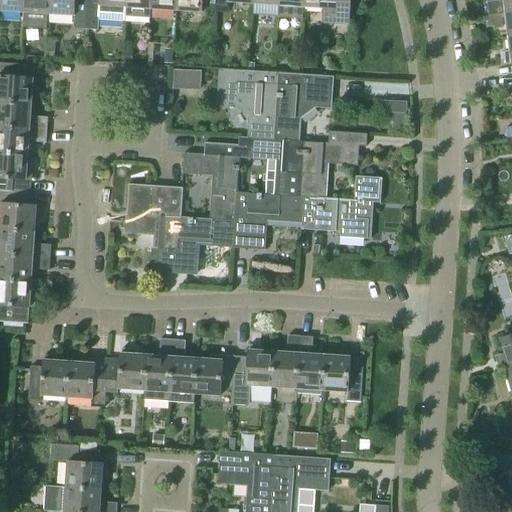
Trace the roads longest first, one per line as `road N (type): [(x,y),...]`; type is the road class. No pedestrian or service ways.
road 1 (residential): [(439,313),(251,303),(91,306),(84,301),(79,144)]
road 2 (residential): [(429,0),(450,159),(439,313)]
road 3 (residential): [(153,145),(154,80),(80,79),(79,144)]
road 4 (residential): [(439,313),(428,511)]
